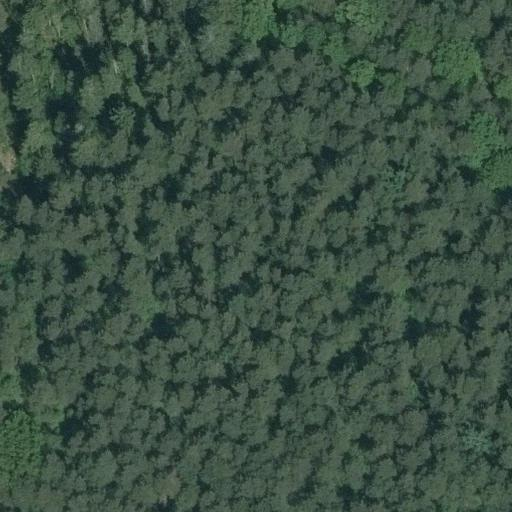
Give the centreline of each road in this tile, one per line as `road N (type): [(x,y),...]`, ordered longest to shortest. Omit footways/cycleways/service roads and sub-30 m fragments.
road 1 (track): [(276,0),(511,120)]
road 2 (track): [(511,94),(328,0)]
